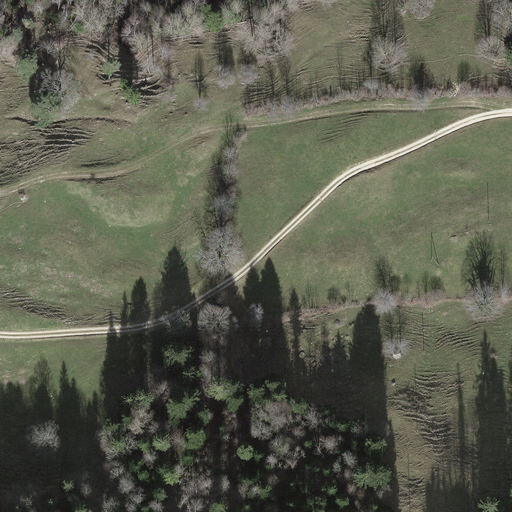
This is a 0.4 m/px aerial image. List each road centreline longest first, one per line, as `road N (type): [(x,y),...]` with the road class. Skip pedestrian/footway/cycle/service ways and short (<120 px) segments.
road 1 (track): [(511,113),(466,123),(344,176),(237,276),(151,326),(0,336)]
road 2 (track): [(0,191),(104,173),(187,135),(226,128),(417,106),(472,104),(509,113)]
